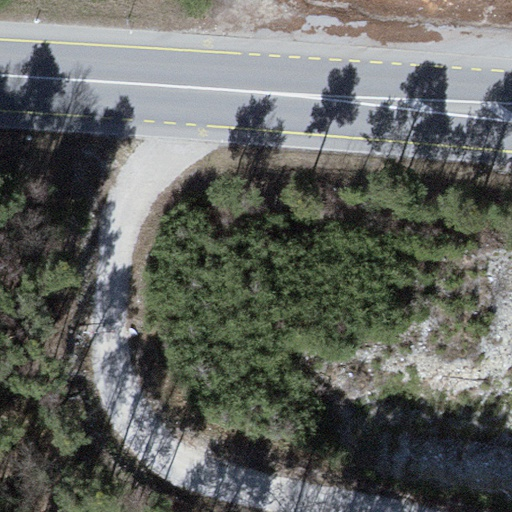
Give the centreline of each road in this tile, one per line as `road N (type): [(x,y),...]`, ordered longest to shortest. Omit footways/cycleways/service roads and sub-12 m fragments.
road 1 (motorway): [(0,217),(511,259)]
road 2 (primary): [(511,124),(0,83)]
road 3 (track): [(128,94),(94,302),(111,395),(209,498),(270,511)]
road 4 (motorway): [(511,23),(219,0)]
